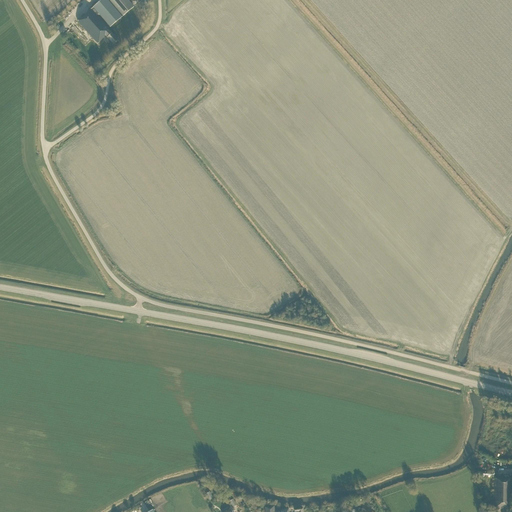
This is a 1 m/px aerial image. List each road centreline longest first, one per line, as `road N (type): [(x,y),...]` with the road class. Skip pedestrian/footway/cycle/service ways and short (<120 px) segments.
road 1 (primary): [(511,393),(137,311)]
road 2 (unclassified): [(511,383),(141,298)]
road 3 (unclassified): [(44,151),(101,108),(114,66),(157,27),(160,0)]
road 4 (unclassified): [(141,298),(104,266),(44,151)]
road 5 (unclassified): [(44,151),(45,47),(22,0)]
road 6 (primary): [(137,311),(0,287)]
